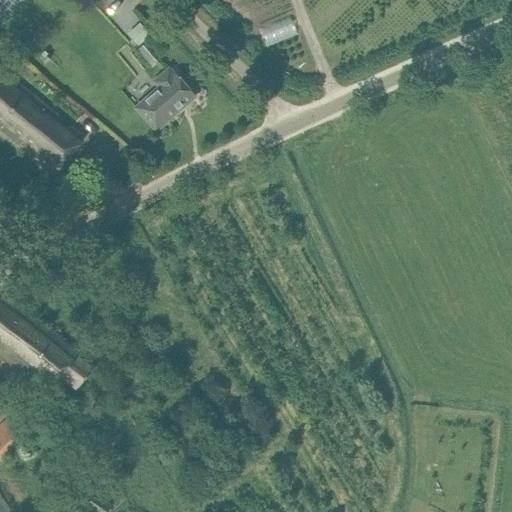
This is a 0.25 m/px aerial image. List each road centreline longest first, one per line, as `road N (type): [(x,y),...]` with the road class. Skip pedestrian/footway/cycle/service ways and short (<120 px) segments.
road 1 (unclassified): [(0,287),(295,126)]
road 2 (unclassified): [(295,126),(511,27)]
road 3 (unclassified): [(167,0),(295,126)]
